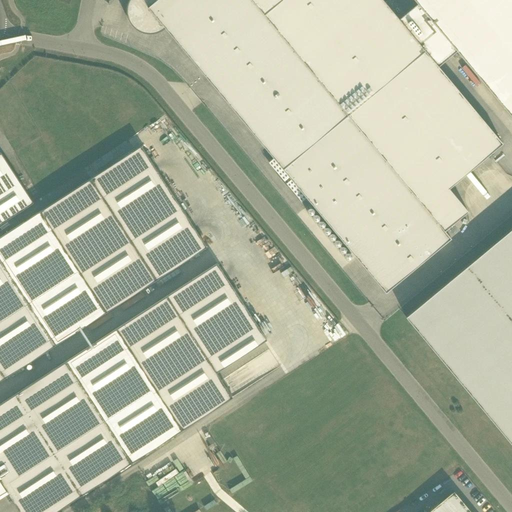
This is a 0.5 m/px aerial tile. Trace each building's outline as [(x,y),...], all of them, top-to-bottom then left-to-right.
[(132,26),(134,27),(135,29),(137,30),(138,31),(140,32),(142,32),(144,33),(145,34),(147,34),(149,34),(151,34),(153,34),(155,33),(157,33),(159,32),(160,31),(162,31),(164,29),(165,28),(289,177),(385,293),(450,239),(444,231),(467,212),(448,189),(502,144),(438,66),(399,19),(382,0),(128,0),(128,1),(128,3),(127,5),(127,7),(126,9),(126,10),(126,12),(127,14),(127,16),(128,18),(128,20),(129,21),(130,23),(131,25),(132,26)] [(511,0),(414,0),(417,4),(399,19),(438,66),(456,51),(511,117),(511,0)] [(0,380),(202,246),(134,145),(0,236),(0,380)] [(0,224),(33,203),(0,152),(0,224)] [(511,228),(406,317),(511,445),(511,228)] [(0,494),(6,491),(19,511),(55,511),(132,463),(232,398),(213,369),(261,339),(211,260),(164,296),(66,361),(0,404),(0,494)] [(470,511),(453,491),(427,511),(470,511)]
